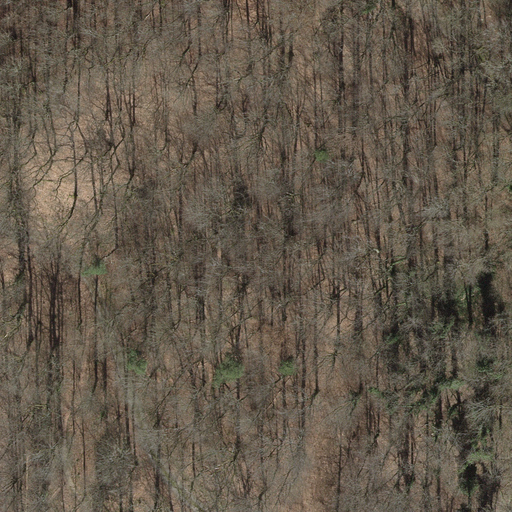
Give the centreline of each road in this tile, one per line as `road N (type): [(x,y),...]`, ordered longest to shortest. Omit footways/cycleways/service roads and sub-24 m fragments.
road 1 (track): [(197,511),(150,456),(80,261),(0,225)]
road 2 (track): [(418,0),(476,62),(511,161)]
